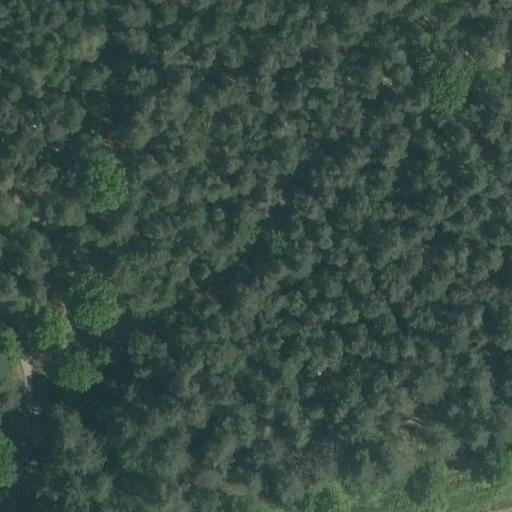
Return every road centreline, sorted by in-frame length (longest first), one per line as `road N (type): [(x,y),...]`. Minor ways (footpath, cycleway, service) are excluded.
road 1 (track): [(37,361),(135,440),(228,477),(292,485),(511,440)]
road 2 (track): [(0,312),(26,339),(41,385),(22,511)]
